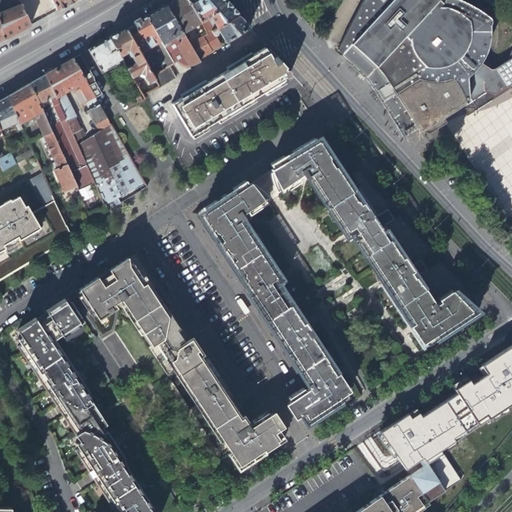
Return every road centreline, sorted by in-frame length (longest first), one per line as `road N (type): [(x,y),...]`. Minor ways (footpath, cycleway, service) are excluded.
road 1 (secondary): [(511,270),(300,44),(270,0)]
road 2 (residential): [(224,511),(509,325)]
road 3 (unknown): [(175,208),(74,29)]
road 4 (primary): [(0,72),(126,0)]
